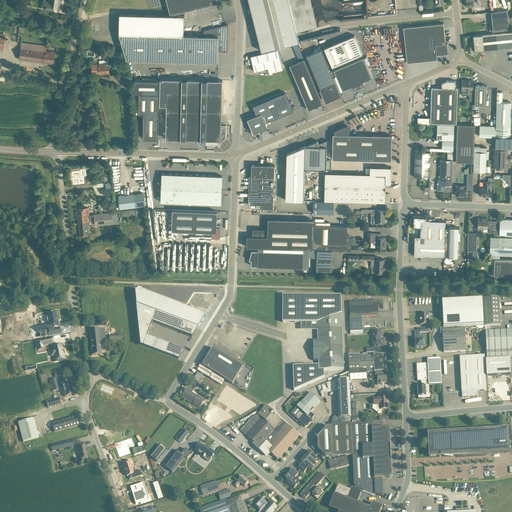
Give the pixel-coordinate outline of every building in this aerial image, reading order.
[(47,0),(47,1),(44,1),(42,8),(54,11),(59,12),(60,8),(60,0),(47,0)] [(139,0),(138,0),(112,0),(114,9),(122,8),(121,2),(139,0)] [(166,0),(171,14),(218,2),(217,0),(166,0)] [(248,0),(261,51),(300,41),(299,40),(297,31),(317,26),(310,0),(248,0)] [(493,30),(498,30),(509,29),(507,10),(491,12),(492,25),(490,25),(490,26),(490,30),(493,30)] [(120,13),(119,33),(127,59),(148,59),(218,61),(218,51),(227,51),(228,24),(210,28),(204,30),(204,35),(183,35),(184,15),(120,13)] [(65,24),(66,15),(60,14),(60,19),(56,18),(56,23),(65,24)] [(446,43),(444,23),(403,27),(407,62),(437,59),(437,54),(442,54),(442,55),(442,56),(443,56),(443,55),(443,54),(448,53),(447,43),(446,43)] [(511,46),(511,31),(485,34),(486,50),(511,46)] [(475,56),(476,53),(476,51),(486,50),(485,34),(473,35),(474,46),(470,47),(470,53),(471,53),(472,54),(475,56)] [(332,67),(363,54),(355,35),(324,48),(332,67)] [(53,63),(54,52),(45,51),(46,46),(21,43),(19,59),(48,63),(53,63)] [(334,79),(331,71),(321,48),(306,55),(322,92),(321,90),(326,87),(331,100),(341,96),(334,79)] [(269,72),(283,69),(278,49),(251,56),(254,71),(268,68),(269,72)] [(363,81),(372,77),(364,57),(331,71),(334,79),(337,78),(342,90),(352,86),(354,91),(365,86),(363,81)] [(92,74),(109,73),(108,60),(99,60),(99,64),(92,64),(92,74)] [(134,90),(127,68),(121,70),(125,83),(128,82),(131,91),(134,90)] [(308,68),(293,74),(305,101),(308,110),(316,107),(318,107),(318,106),(323,104),(308,68)] [(139,93),(138,113),(143,113),(143,138),(158,139),(160,80),(134,80),(134,93),(139,93)] [(427,117),(427,118),(427,123),(430,123),(430,122),(456,123),(458,88),(455,88),(456,81),(447,80),(442,83),(442,88),(432,87),(430,117),(427,117)] [(473,80),(462,80),(462,85),(461,89),(461,95),(462,95),(462,94),(469,95),(469,90),(473,90),(473,86),(473,80)] [(206,140),(206,144),(219,145),(219,144),(221,142),(222,143),(224,141),(223,140),(225,138),(226,139),(226,125),(221,125),(222,92),(177,91),(177,84),(167,84),(166,139),(206,140)] [(486,90),(487,85),(475,85),(475,86),(473,86),(473,90),(469,90),(469,101),(472,101),(472,104),(475,104),(475,105),(486,106),(486,90)] [(511,106),(511,107),(511,102),(502,102),(502,92),(497,91),(497,101),(496,126),(496,129),(510,130),(510,132),(511,132),(511,106)] [(253,133),(255,132),(267,127),(266,122),(293,111),(285,92),(253,106),(257,115),(247,119),(253,133)] [(444,139),(444,124),(437,123),(437,135),(435,135),(435,139),(444,139)] [(453,149),(454,124),(444,124),(444,139),(448,139),(448,149),(453,149)] [(457,124),(456,162),(474,162),(474,146),(475,125),(457,124)] [(350,134),(350,127),(347,125),(335,130),(335,134),(333,134),(332,159),(391,160),(392,135),(350,134)] [(496,129),(496,126),(480,125),(479,136),(495,137),(496,129)] [(495,137),(496,137),(495,147),(510,147),(510,132),(510,130),(496,129),(495,137)] [(286,200),(304,200),(304,168),(331,169),(332,160),(327,160),(327,146),(320,146),(318,141),(287,154),(286,200)] [(487,147),(474,146),(474,162),(474,164),(473,166),(473,171),(490,171),(490,159),(486,159),(487,147)] [(510,167),(511,158),(507,158),(507,149),(495,149),(494,167),(510,167)] [(429,177),(430,152),(415,151),(414,177),(429,177)] [(440,159),(439,179),(452,180),(453,160),(440,159)] [(473,166),(474,164),(469,163),(469,167),(468,167),(468,169),(467,169),(465,169),(465,173),(473,173),(473,171),(473,166)] [(275,165),(252,164),(251,192),(249,192),(248,211),(276,212),(276,205),(273,205),(275,165)] [(385,202),(386,183),(391,184),(391,167),(370,167),(370,174),(325,173),(324,200),(385,202)] [(84,171),(73,173),(74,182),(79,181),(79,182),(82,182),(82,181),(86,181),(86,174),(88,174),(88,168),(83,169),(84,171)] [(221,204),(222,176),(162,173),(161,201),(221,204)] [(467,186),(456,186),(456,195),(462,195),(462,196),(465,196),(465,195),(467,196),(467,189),(472,189),(473,174),(467,174),(467,186)] [(452,180),(439,179),(438,179),(437,189),(444,189),(449,185),(452,185),(452,180)] [(479,186),(479,195),(484,195),(484,194),(486,194),(486,196),(490,196),(491,186),(494,186),(494,182),(488,181),(484,181),(484,186),(479,186)] [(120,209),(145,206),(143,193),(118,196),(120,209)] [(334,213),(334,202),(314,201),(313,213),(334,213)] [(89,215),(88,207),(76,209),(77,218),(78,217),(79,221),(95,220),(94,214),(89,215)] [(220,236),(221,228),(217,228),(217,211),(173,209),(172,230),(212,232),(212,236),(220,236)] [(371,215),(371,223),(375,223),(384,223),(384,215),(386,215),(386,210),(375,209),(375,215),(371,215)] [(93,225),(113,223),(118,223),(117,212),(94,214),(95,220),(79,221),(80,235),(89,234),(88,225),(93,224),(93,225)] [(431,228),(431,218),(431,216),(413,216),(412,227),(421,228),(431,228)] [(247,236),(247,247),(258,247),(267,247),(303,248),(309,248),(312,248),(327,249),(351,249),(351,244),(352,237),(348,237),(348,226),(313,225),(313,219),(273,218),(273,217),(263,217),(263,224),(268,224),(268,228),(267,236),(252,236),(247,236)] [(458,258),(459,227),(446,227),(446,221),(435,221),(435,218),(431,218),(431,228),(421,228),(420,236),(415,236),(414,256),(447,257),(458,258)] [(489,221),(488,221),(488,218),(478,218),(478,228),(488,229),(488,228),(489,228),(489,233),(494,233),(495,220),(489,220),(489,221)] [(511,234),(511,219),(500,219),(499,234),(511,234)] [(376,237),(374,237),(374,233),(367,233),(367,241),(374,241),(376,241),(376,247),(385,248),(385,239),(385,237),(376,237)] [(477,258),(478,233),(468,233),(467,258),(477,258)] [(490,254),(511,255),(511,237),(490,236),(490,254)] [(252,250),(250,259),(251,260),(251,265),(257,266),(258,266),(309,267),(309,248),(303,248),(267,247),(258,247),(258,250),(252,250)] [(94,250),(87,253),(90,264),(98,261),(94,250)] [(332,271),(333,250),(317,250),(316,270),(332,271)] [(511,276),(511,259),(495,259),(494,269),(492,269),(491,275),(511,276)] [(385,260),(371,260),(371,273),(385,273),(384,268),(385,260)] [(187,307),(134,288),(135,300),(200,323),(219,295),(194,295),(187,307)] [(283,323),(301,323),(317,323),(318,341),(318,344),(313,344),(314,358),(319,358),(319,366),(293,367),(294,391),(324,378),(324,371),(344,370),(341,296),(301,296),(283,296),(283,323)] [(484,326),(496,325),(501,325),(499,297),(483,298),(484,326)] [(482,298),(442,300),(443,328),(484,325),(482,298)] [(378,301),(349,302),(350,332),(351,335),(363,334),(362,317),(379,316),(378,311),(383,311),(383,301),(378,301)] [(135,305),(140,346),(178,360),(184,351),(146,337),(152,323),(192,338),(197,328),(135,305)] [(43,332),(40,332),(45,331),(46,335),(40,336),(41,337),(44,336),(44,337),(48,337),(48,336),(56,335),(55,330),(54,331),(54,330),(53,327),(58,326),(57,322),(58,322),(58,321),(57,322),(57,321),(58,320),(57,320),(55,313),(46,315),(47,318),(46,318),(47,318),(48,322),(47,323),(48,323),(48,325),(48,326),(47,326),(47,327),(42,328),(43,332)] [(420,325),(429,325),(428,313),(419,314),(420,325)] [(418,329),(418,332),(415,332),(415,339),(416,348),(425,348),(424,339),(420,339),(420,333),(430,333),(430,328),(418,329)] [(99,329),(89,330),(92,355),(101,355),(101,350),(105,349),(104,345),(106,345),(104,329),(99,329)] [(444,353),(466,351),(465,329),(443,330),(444,353)] [(511,330),(485,331),(487,360),(511,358),(511,330)] [(381,331),(372,331),(372,341),(374,341),(374,348),(385,347),(385,339),(382,339),(382,337),(382,336),(381,331)] [(47,339),(36,341),(37,347),(37,346),(39,346),(40,346),(43,345),(43,346),(48,345),(47,339)] [(53,350),(50,351),(51,357),(54,356),(55,362),(64,360),(63,352),(62,352),(61,345),(52,347),(53,350)] [(212,348),(201,365),(202,366),(231,384),(242,366),(212,348)] [(349,374),(375,373),(386,372),(386,355),(359,356),(359,354),(349,354),(349,372),(349,374)] [(478,397),(477,392),(487,391),(485,356),(460,357),(462,392),(462,398),(478,397)] [(442,385),(441,358),(427,359),(427,364),(417,364),(417,373),(417,374),(417,382),(428,381),(429,386),(442,385)] [(486,360),(487,377),(511,376),(511,359),(486,360)] [(55,378),(63,376),(61,369),(53,371),(55,378)] [(386,372),(375,373),(375,376),(377,376),(377,380),(376,380),(377,385),(382,385),(382,383),(388,383),(387,378),(386,378),(386,372)] [(198,373),(192,381),(197,384),(203,376),(198,373)] [(343,400),(350,400),(349,373),(338,378),(338,380),(337,380),(338,400),(343,400)] [(49,381),(52,392),(58,390),(55,379),(49,381)] [(232,384),(231,384),(226,381),(212,401),(241,419),(266,405),(232,384)] [(63,385),(62,385),(63,389),(62,390),(63,394),(65,393),(66,397),(74,395),(70,382),(66,384),(66,382),(62,383),(63,385)] [(418,399),(430,398),(430,394),(426,394),(426,386),(417,386),(418,397),(418,399)] [(186,390),(184,393),(182,397),(200,409),(205,401),(186,390)] [(498,401),(498,391),(488,391),(488,402),(498,401)] [(307,417),(311,413),(320,402),(310,392),(297,407),(301,411),(307,417)] [(120,396),(116,403),(128,409),(125,414),(128,415),(133,405),(131,404),(132,401),(120,396)] [(106,400),(100,401),(104,412),(106,411),(109,419),(111,419),(112,424),(120,422),(115,408),(112,410),(109,402),(111,401),(110,397),(105,398),(106,400)] [(389,410),(388,398),(379,398),(373,399),(374,405),(380,405),(380,410),(389,410)] [(59,399),(46,402),(48,408),(61,405),(59,399)] [(350,405),(350,400),(343,400),(338,400),(339,415),(335,415),(334,418),(333,420),(332,422),(332,423),(351,422),(350,405)] [(350,405),(351,422),(351,423),(363,422),(362,404),(350,405)] [(300,436),(296,433),(283,421),(283,420),(266,406),(258,415),(252,418),(240,431),(246,436),(247,436),(256,444),(254,446),(260,451),(262,453),(265,456),(269,452),(279,461),(300,436)] [(307,417),(301,411),(296,416),(296,418),(299,420),(298,421),(306,427),(307,427),(312,422),(312,423),(313,422),(311,420),(315,416),(311,413),(307,417)] [(156,413),(148,423),(154,427),(152,430),(156,433),(163,423),(161,421),(163,417),(156,413)] [(54,432),(80,425),(78,416),(51,423),(54,432)] [(23,443),(38,438),(33,419),(18,423),(23,443)] [(114,429),(112,430),(115,438),(124,436),(121,428),(124,426),(123,424),(128,422),(126,420),(112,425),(114,429)] [(351,423),(351,422),(332,423),(332,424),(331,424),(331,427),(327,428),(318,438),(318,450),(326,457),(332,456),(352,455),(354,485),(355,485),(355,487),(364,491),(375,495),(383,498),(382,479),(388,479),(390,478),(391,477),(392,475),(391,461),(391,446),(390,446),(390,439),(390,435),(390,432),(389,430),(388,429),(386,428),(382,428),(382,421),(370,422),(363,422),(351,423)] [(168,439),(177,430),(173,427),(171,429),(169,428),(163,434),(168,439)] [(511,428),(507,428),(451,432),(443,434),(430,435),(430,440),(429,451),(429,458),(437,457),(437,454),(453,456),(511,452),(511,444),(509,439),(508,439),(508,433),(511,433),(511,428)] [(181,443),(189,434),(183,429),(176,439),(181,443)] [(119,448),(117,449),(118,452),(120,452),(121,454),(131,450),(128,443),(133,441),(131,438),(123,441),(124,444),(118,446),(119,448)] [(72,440),(50,445),(52,451),(74,446),(72,440)] [(80,460),(88,458),(84,443),(77,445),(80,460)] [(160,445),(150,457),(157,462),(167,451),(160,445)] [(199,445),(195,451),(198,453),(199,453),(201,455),(204,457),(203,457),(204,458),(206,455),(211,458),(215,453),(209,449),(208,451),(202,445),(201,446),(202,446),(201,447),(199,445)] [(177,451),(164,466),(172,473),(189,452),(186,449),(182,455),(177,451)] [(312,472),(321,462),(312,454),(308,451),(300,460),(303,463),(302,464),(301,464),(298,468),(304,473),(309,468),(312,472)] [(347,457),(334,460),(336,469),(349,466),(347,457)] [(125,465),(122,466),(124,471),(124,470),(127,477),(128,477),(129,480),(141,476),(140,471),(133,473),(132,473),(131,468),(132,468),(130,461),(124,462),(125,465)] [(299,474),(293,469),(290,472),(289,471),(284,477),(287,479),(285,481),(294,489),(297,486),(298,485),(298,484),(299,483),(299,482),(299,481),(299,480),(298,479),(298,478),(297,477),(299,474)] [(323,492),(317,487),(325,477),(320,472),(300,495),(305,499),(311,493),(311,491),(312,491),(312,495),(317,499),(321,495),(323,492)] [(245,487),(249,482),(242,476),(239,480),(238,481),(234,485),(237,488),(240,483),(245,487)] [(216,482),(200,487),(203,496),(219,491),(216,482)] [(136,491),(132,492),(134,501),(136,505),(140,503),(140,504),(151,501),(149,495),(147,496),(144,497),(143,495),(141,490),(145,488),(143,485),(143,484),(143,483),(135,486),(135,487),(136,491)] [(380,511),(382,507),(372,504),(371,508),(357,503),(361,491),(352,487),(351,490),(338,485),(329,508),(338,511),(380,511)] [(230,490),(218,492),(219,500),(231,497),(230,490)] [(248,511),(244,502),(242,502),(240,496),(227,501),(226,500),(200,510),(200,511),(248,511)] [(259,511),(261,511),(262,511),(263,511),(269,505),(260,499),(261,498),(261,497),(253,506),(259,511)] [(269,505),(263,511),(273,511),(277,508),(275,507),(275,506),(273,505),(271,503),(269,505)]
